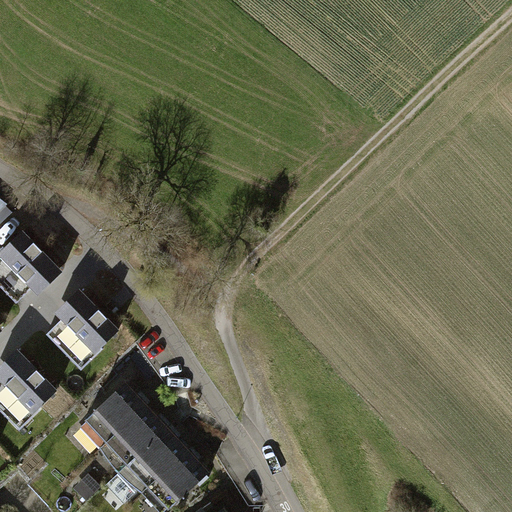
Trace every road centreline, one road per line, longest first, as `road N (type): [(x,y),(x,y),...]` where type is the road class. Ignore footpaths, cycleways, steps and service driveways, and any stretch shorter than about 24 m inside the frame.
road 1 (track): [(267,471),(222,304),(233,282),(511,5)]
road 2 (residential): [(288,511),(149,302),(75,214),(0,162)]
road 3 (track): [(226,296),(150,250),(95,238)]
